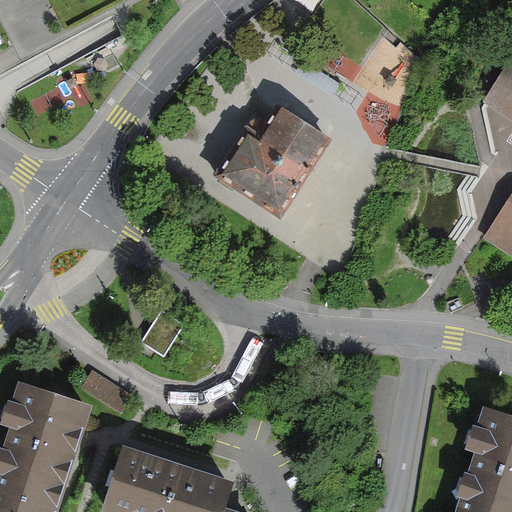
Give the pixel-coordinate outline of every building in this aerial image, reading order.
[(511,204),(492,235),(511,247),(511,70),(491,102),(511,115),(511,204)] [(265,140),(248,130),(220,175),(280,213),(326,139),(282,112),(265,140)] [(190,329),(176,320),(162,344),(175,352),(190,329)] [(132,395),(95,371),(86,385),(123,409),(132,395)] [(0,490),(54,508),(86,407),(21,387),(0,453),(0,490)] [(459,511),(511,511),(511,419),(488,411),(455,511),(459,511)] [(234,486),(123,452),(105,511),(225,511),(226,510),(234,486)] [(0,511),(52,511),(54,508),(0,490),(0,511)]
